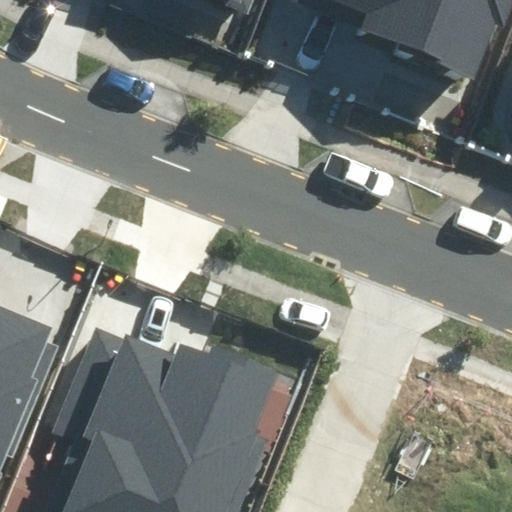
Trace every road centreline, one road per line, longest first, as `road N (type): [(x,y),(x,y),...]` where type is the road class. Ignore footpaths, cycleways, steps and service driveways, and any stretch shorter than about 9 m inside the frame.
road 1 (residential): [(0,94),(409,259)]
road 2 (residential): [(409,259),(308,511)]
